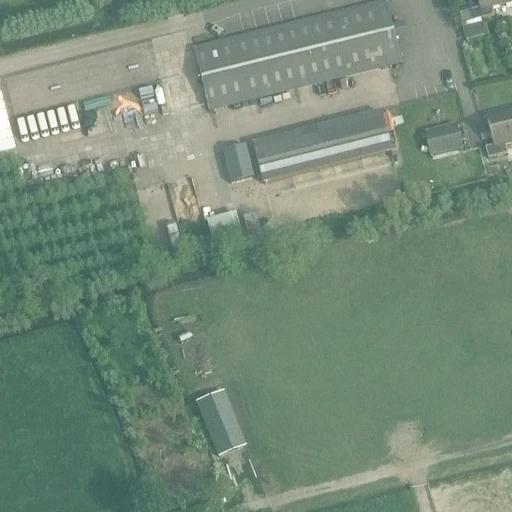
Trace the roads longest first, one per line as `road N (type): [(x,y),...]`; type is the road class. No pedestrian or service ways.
road 1 (track): [(0,68),(278,0)]
road 2 (track): [(254,511),(511,447)]
